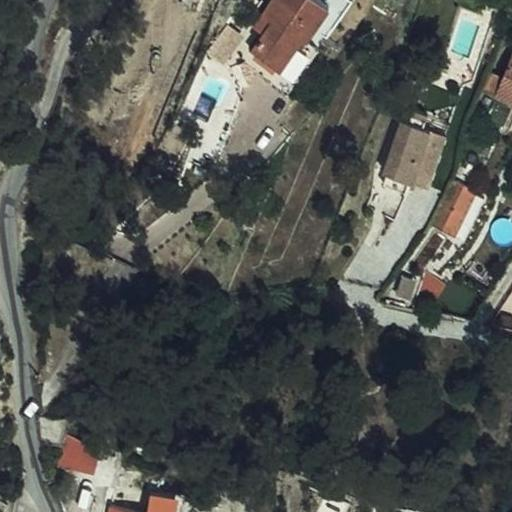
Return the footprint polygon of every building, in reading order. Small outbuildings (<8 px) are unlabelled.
[(251,53),(280,74),(302,41),(307,44),(331,11),(315,0),(274,0),(265,14),(274,21),(251,53)] [(271,86),(280,74),(251,53),(242,66),(271,86)] [(511,59),(507,57),(487,102),(482,100),(471,124),(501,137),(511,112),(511,59)] [(417,128),(422,116),(401,106),(357,202),(383,214),(399,181),(414,189),(437,137),(417,128)] [(417,128),(437,137),(443,125),(422,116),(417,128)] [(449,219),(462,184),(447,178),(433,212),(449,219)] [(417,274),(394,268),(378,296),(409,303),(417,274)] [(345,436),(362,441),(367,425),(349,421),(345,436)] [(72,431),(64,460),(85,466),(87,461),(101,465),(108,441),(72,431)]
